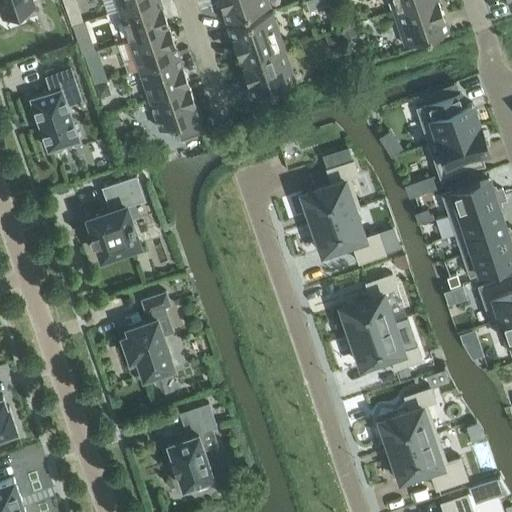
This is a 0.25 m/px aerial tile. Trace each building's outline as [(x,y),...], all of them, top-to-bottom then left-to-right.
[(0,0),(0,7),(9,35),(40,24),(33,5),(46,0),(0,0)] [(115,0),(119,9),(146,0),(115,0)] [(159,0),(146,0),(119,9),(129,39),(169,26),(159,0)] [(267,0),(219,0),(226,21),(270,7),(267,0)] [(389,0),(393,10),(422,0),(389,0)] [(437,0),(422,0),(393,10),(405,45),(448,30),(437,0)] [(228,27),(240,62),(283,47),(272,12),(228,27)] [(81,13),(69,17),(72,26),(83,22),(81,13)] [(353,25),(341,30),(343,37),(356,33),(353,25)] [(169,26),(129,39),(139,69),(179,55),(169,26)] [(338,31),(325,35),(330,50),(343,46),(338,31)] [(283,47),(240,62),(252,97),(295,83),(283,47)] [(179,55),(139,69),(149,98),(189,85),(179,55)] [(51,90),(31,97),(48,148),(78,138),(66,103),(61,88),(76,83),(70,67),(46,75),(51,90)] [(106,82),(94,86),(98,98),(105,95),(108,89),(106,82)] [(189,85),(149,98),(159,129),(175,124),(180,139),(203,131),(197,116),(199,115),(189,85)] [(424,104),(416,107),(428,143),(479,126),(471,102),(464,104),(459,92),(424,104)] [(116,111),(105,115),(110,130),(121,125),(116,111)] [(479,126),(428,143),(440,179),(484,164),(483,162),(482,162),(478,152),(487,149),(479,126)] [(303,194),(299,196),(305,213),(309,212),(312,221),(359,205),(349,176),(358,173),(353,159),(326,168),(331,182),(302,192),(303,194)] [(136,174),(101,186),(109,209),(91,215),(96,230),(90,232),(90,233),(88,234),(91,242),(93,241),(93,242),(96,241),(101,256),(137,243),(132,228),(135,227),(132,219),(130,219),(126,205),(145,199),(136,174)] [(488,175),(441,191),(448,213),(495,197),(493,191),(488,175)] [(495,197),(448,213),(455,233),(502,217),(499,207),(497,202),(501,201),(506,199),(502,188),(497,190),(493,191),(495,197)] [(428,190),(419,194),(422,203),(432,200),(428,190)] [(315,231),(311,232),(317,250),(321,248),(322,251),(338,246),(340,250),(353,245),(358,262),(385,253),(378,231),(364,236),(354,208),(359,206),(359,205),(312,221),(315,231)] [(502,217),(455,233),(462,253),(509,238),(511,243),(511,242),(511,230),(511,231),(507,232),(502,217)] [(509,238),(462,253),(469,275),(511,260),(511,246),(511,243),(509,238)] [(344,316),(340,317),(347,336),(392,320),(382,291),(396,286),(392,273),(365,282),(370,294),(340,305),(344,316)] [(456,273),(447,277),(450,286),(460,283),(456,273)] [(511,273),(478,285),(490,321),(511,313),(511,273)] [(166,291),(141,299),(146,313),(148,312),(150,319),(129,326),(127,327),(130,338),(124,341),(130,358),(136,356),(143,376),(173,366),(157,318),(167,315),(164,306),(170,304),(166,291)] [(511,313),(490,321),(490,322),(499,319),(511,354),(511,353),(511,313)] [(392,320),(347,336),(353,355),(357,354),(361,365),(390,355),(395,368),(421,359),(416,345),(403,350),(392,320)] [(475,329),(460,334),(462,343),(478,337),(475,329)] [(380,422),(376,423),(383,441),(386,439),(389,448),(437,432),(427,403),(435,400),(431,386),(404,395),(409,409),(379,419),(380,422)] [(0,440),(11,437),(9,431),(17,429),(9,406),(7,406),(2,395),(0,395),(0,440)] [(208,402),(185,411),(193,433),(167,442),(172,458),(171,458),(176,471),(177,471),(182,487),(196,482),(198,488),(212,483),(210,477),(213,476),(198,432),(216,426),(208,402)] [(393,458),(389,459),(395,477),(399,476),(400,478),(429,468),(436,488),(467,478),(459,456),(446,460),(437,432),(389,448),(393,458)] [(0,511),(25,511),(14,477),(0,481),(0,511)] [(443,511),(473,511),(467,492),(440,502),(443,511)]
